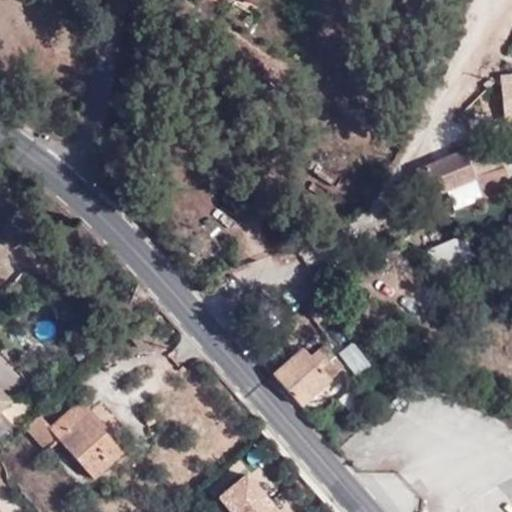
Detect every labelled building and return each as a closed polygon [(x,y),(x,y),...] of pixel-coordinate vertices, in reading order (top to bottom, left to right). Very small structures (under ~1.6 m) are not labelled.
[(475,180),(479,189),(489,185),(484,174),(471,147),(414,170),(428,199),(475,180)] [(510,189),(501,167),(484,174),(489,185),(479,189),(482,197),(510,189)] [(146,349),(164,334),(153,318),(134,334),(146,349)] [(302,348),(306,353),(312,347),(309,343),(302,348)] [(270,371),(301,406),(342,366),(324,346),(310,356),(306,353),(302,348),(299,346),(270,371)] [(0,444),(20,427),(4,411),(7,408),(0,399),(0,386),(1,386),(0,385),(0,444)] [(0,386),(0,399),(7,408),(15,400),(1,386),(0,386)] [(125,452),(82,402),(53,427),(43,414),(29,426),(49,450),(62,439),(96,479),(125,452)] [(265,477),(257,467),(219,497),(230,511),(283,511),(259,482),(265,477)]
